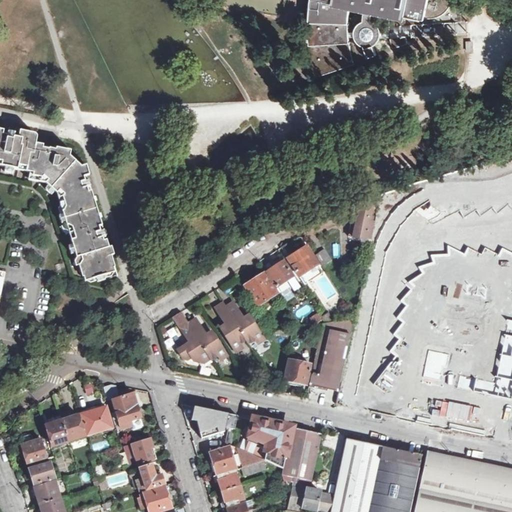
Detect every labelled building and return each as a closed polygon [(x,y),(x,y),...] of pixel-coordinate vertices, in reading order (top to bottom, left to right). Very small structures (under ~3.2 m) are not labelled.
[(407,36),(413,36),(412,30),(412,25),(462,22),(461,11),(459,0),(458,0),(311,0),(311,1),(310,17),(309,31),(309,50),(311,79),(355,64),(353,58),(351,51),(350,42),(349,37),(356,37),(357,40),(361,44),(365,46),(369,57),(377,54),(374,45),(377,44),(379,41),(381,38),(391,38),(392,44),(393,48),(409,44),(407,40),(407,36)] [(0,161),(2,162),(1,166),(5,167),(14,169),(18,170),(19,165),(27,166),(27,171),(33,173),(43,175),(43,176),(47,180),(45,183),(48,185),(54,191),(57,194),(58,193),(59,193),(63,195),(63,196),(63,197),(64,201),(66,206),(64,210),(62,210),(63,214),(66,222),(67,226),(68,226),(72,227),(74,232),(76,238),(71,240),(73,245),(76,253),(77,257),(81,256),(83,260),(80,264),(79,265),(83,277),(89,275),(93,277),(93,279),(97,277),(104,275),(108,274),(109,269),(115,267),(107,240),(104,241),(103,237),(101,231),(103,230),(104,230),(101,221),(101,220),(100,220),(99,220),(98,220),(97,215),(98,215),(98,214),(98,213),(93,195),(92,194),(91,194),(90,194),(84,195),(82,189),(87,188),(85,180),(84,177),(87,176),(84,165),(82,166),(70,156),(71,153),(49,149),(49,152),(42,151),(43,148),(35,146),(37,138),(37,137),(37,136),(37,135),(36,134),(34,134),(20,130),(19,138),(15,137),(15,135),(8,134),(7,139),(0,137),(1,132),(1,131),(0,130),(0,161)] [(48,185),(48,186),(46,188),(51,194),(54,191),(48,185)] [(371,244),(375,224),(371,222),(373,211),(359,208),(356,223),(352,222),(349,236),(353,238),(352,240),(371,244)] [(390,247),(375,322),(511,351),(511,274),(488,269),(493,244),(431,230),(426,255),(390,247)] [(414,234),(411,250),(424,254),(428,236),(414,234)] [(298,274),(317,262),(307,246),(300,250),(299,248),(289,255),(287,252),(285,253),(298,274)] [(316,254),(323,266),(332,261),(324,249),(316,254)] [(267,272),(277,287),(294,277),(284,261),(283,261),(276,266),(274,263),(271,258),(268,260),(272,265),(273,268),(268,271),(267,272)] [(298,274),(299,277),(318,264),(317,262),(298,274)] [(245,286),(257,306),(278,293),(265,273),(245,286)] [(223,331),(236,353),(242,349),(239,345),(245,341),(248,345),(255,340),(258,344),(265,338),(252,319),(246,322),(244,319),(234,303),(226,308),(224,304),(216,309),(226,325),(228,328),(223,331)] [(173,317),(181,329),(188,324),(180,312),(178,314),(173,317)] [(190,343),(192,345),(186,349),(185,347),(178,351),(183,359),(187,359),(191,357),(194,361),(199,362),(209,356),(210,358),(212,361),(218,356),(220,359),(227,355),(225,351),(214,335),(209,338),(207,335),(197,319),(188,324),(181,329),(190,343)] [(322,324),(309,385),(338,392),(355,319),(322,324)] [(511,383),(358,349),(346,397),(506,432),(511,406),(511,383)] [(199,362),(206,364),(212,361),(210,358),(209,356),(199,362)] [(289,360),(284,380),(307,385),(311,365),(289,360)] [(104,387),(108,401),(116,398),(112,385),(104,387)] [(120,425),(141,418),(141,417),(139,412),(144,410),(142,402),(137,403),(134,394),(129,395),(121,398),(113,400),(117,413),(120,424),(120,425)] [(191,415),(193,407),(185,405),(183,413),(191,415)] [(88,435),(112,428),(106,407),(95,410),(81,415),(88,435)] [(194,407),(191,422),(197,423),(202,440),(225,432),(226,428),(228,429),(223,448),(228,447),(230,446),(231,446),(238,416),(194,407)] [(112,415),(115,427),(120,425),(120,424),(117,413),(112,415)] [(69,441),(85,436),(79,415),(72,417),(71,415),(65,416),(66,419),(63,420),(69,441)] [(62,417),(52,420),(52,424),(46,425),(52,446),(69,441),(63,420),(62,417)] [(310,486),(322,434),(254,419),(249,442),(243,440),(240,451),(265,462),(283,470),(282,475),(283,480),(293,482),(306,485),(310,486)] [(132,444),(139,464),(153,460),(152,459),(155,458),(155,457),(151,448),(153,447),(150,438),(132,444)] [(48,461),(42,439),(22,445),(28,467),(48,461)] [(330,511),(409,511),(422,455),(421,455),(346,439),(335,491),(330,511)] [(91,443),(93,451),(109,448),(107,440),(91,443)] [(230,446),(228,447),(229,448),(210,453),(210,454),(208,455),(210,463),(213,462),(217,475),(229,471),(235,471),(241,469),(264,462),(265,462),(240,451),(230,446)] [(511,511),(511,469),(428,452),(427,451),(427,457),(414,511),(511,511)] [(241,469),(244,477),(266,470),(264,462),(241,469)] [(54,479),(49,463),(29,469),(34,484),(54,479)] [(152,464),(140,468),(147,490),(165,485),(164,483),(165,483),(163,475),(162,476),(162,475),(161,475),(156,476),(155,473),(153,466),(152,464)] [(156,466),(156,465),(153,466),(155,473),(156,476),(161,475),(160,471),(158,472),(156,466)] [(222,492),(240,487),(235,471),(229,471),(217,475),(214,476),(216,483),(214,484),(215,487),(220,485),(222,492)] [(97,481),(99,486),(101,491),(110,489),(107,478),(97,481)] [(55,481),(35,488),(32,489),(35,497),(37,496),(40,504),(59,498),(55,481)] [(306,485),(293,482),(288,506),(301,508),(306,485)] [(171,493),(168,485),(144,493),(150,511),(160,511),(172,508),(171,506),(174,505),(172,499),(169,500),(168,494),(171,493)] [(306,485),(301,508),(303,508),(317,511),(322,489),(310,486),(306,485)] [(239,504),(238,501),(243,499),(240,487),(222,492),(224,498),(220,499),(221,502),(222,501),(224,508),(239,504)] [(322,489),(317,511),(319,511),(330,511),(335,491),(322,489)] [(142,494),(136,496),(139,510),(146,508),(142,494)] [(64,511),(59,498),(40,504),(42,511),(64,511)] [(112,501),(104,503),(107,510),(114,507),(112,501)] [(248,511),(258,511),(256,501),(246,505),(248,511)] [(245,503),(227,508),(227,511),(248,511),(246,505),(245,503)]
